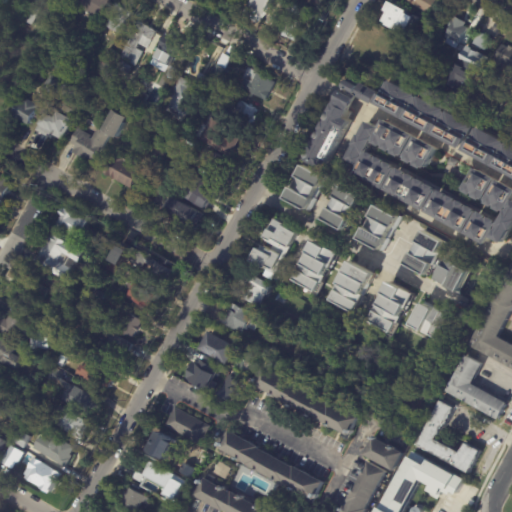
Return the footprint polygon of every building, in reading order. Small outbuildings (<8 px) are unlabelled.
[(110,0),(101,18),(67,0),(110,0)] [(277,0),(271,11),(270,13),(255,4),(257,0),(277,0)] [(437,0),(428,15),(403,0),(437,0)] [(384,24),(385,23),(381,21),(386,12),(382,10),(388,1),(405,10),(404,12),(412,17),(413,16),(418,19),(414,26),(408,23),(402,34),(384,24)] [(126,7),(134,12),(123,33),(106,24),(117,3),(126,7)] [(302,31),(296,42),(277,31),(292,3),(306,11),(300,22),(303,24),(300,29),(302,30),(302,31)] [(31,5),(33,6),(34,5),(39,8),(38,9),(40,10),(32,24),(24,20),(31,5)] [(465,31),(456,48),(447,43),(449,39),(445,37),(448,30),(447,29),(452,20),(454,21),(456,17),(465,21),(462,26),(467,28),(465,31)] [(150,25),(160,31),(143,58),(141,57),(135,65),(120,56),(142,20),(150,25)] [(183,40),(170,65),(154,57),(167,32),(170,33),(171,32),(174,33),(173,34),(178,37),(177,37),(183,40)] [(479,32),(491,39),(484,50),(472,43),(478,32),(479,32)] [(464,46),(486,58),(476,76),(478,77),(463,104),(456,100),(458,97),(444,89),(447,85),(442,82),(451,66),(454,68),(456,63),(455,62),(464,45),(464,46)] [(510,47),(511,47),(511,49),(511,51),(511,65),(507,75),(490,65),(501,45),(507,48),(508,46),(510,47)] [(108,49),(118,54),(113,64),(103,58),(108,49)] [(123,60),(134,66),(130,74),(119,68),(123,60)] [(225,68),(230,70),(224,81),(212,74),(217,64),(225,68)] [(272,91),(268,100),(242,86),(245,80),(244,79),(250,67),(277,82),(272,91)] [(202,73),(208,77),(183,122),(173,116),(175,114),(167,110),(174,99),(168,96),(171,91),(159,84),(164,74),(176,81),(180,75),(194,84),(200,72),(202,73)] [(57,85),(52,94),(42,89),(51,73),(61,79),(57,85)] [(361,85),(362,84),(378,93),(372,104),(359,97),(360,96),(357,95),(354,101),(345,119),(350,122),(345,131),(344,130),(323,170),(305,161),(306,158),(305,158),(308,152),(310,153),(312,149),(310,148),(314,141),(315,142),(317,139),(315,139),(319,132),(320,133),(321,131),(320,130),(324,122),(326,123),(327,120),(326,119),(334,104),(334,105),(337,100),(336,100),(340,93),(341,91),(343,92),(345,88),(344,87),(348,80),(350,82),(352,79),(357,82),(357,83),(361,85)] [(433,81),(440,84),(438,89),(431,85),(433,81)] [(461,146),(459,150),(374,105),(379,95),(381,96),(388,83),(390,84),(390,83),(415,96),(414,97),(418,99),(418,98),(443,111),(442,113),(446,115),(447,113),(473,127),(467,138),(466,137),(461,146)] [(499,101),(493,98),(498,89),(504,92),(499,101)] [(79,112),(69,107),(76,92),(87,97),(79,112)] [(28,98),(40,105),(29,124),(22,120),(21,122),(11,116),(17,107),(14,105),(18,97),(26,101),(28,98)] [(253,107),(258,110),(255,114),(258,116),(253,125),(234,114),(238,105),(237,104),(239,101),(241,101),(253,107)] [(119,137),(112,133),(101,153),(98,152),(94,160),(87,157),(86,159),(73,152),(76,146),(71,143),(79,128),(91,135),(90,137),(93,138),(99,128),(104,131),(117,109),(130,117),(119,137)] [(52,117),(65,124),(55,141),(48,137),(47,139),(42,136),(43,134),(36,130),(46,113),(52,117)] [(230,124),(224,134),(239,143),(232,155),(203,138),(216,116),(230,124)] [(436,149),(425,168),(423,167),(422,170),(414,166),(416,163),(414,162),(412,165),(405,161),(407,158),(402,155),(400,158),(393,154),(394,151),(392,150),(391,153),(384,149),(385,147),(382,146),(381,147),(375,144),(375,142),(373,141),(366,154),(367,154),(369,152),(376,156),(375,158),(377,160),(378,157),(385,161),(385,163),(387,165),(388,163),(395,167),(394,168),(399,171),(400,169),(407,174),(406,175),(408,176),(409,175),(416,179),(415,180),(417,182),(418,180),(426,184),(425,185),(427,187),(428,185),(435,189),(434,191),(438,193),(439,191),(447,196),(446,197),(448,198),(449,196),(457,201),(456,202),(458,203),(459,202),(466,206),(465,207),(467,208),(468,207),(475,211),(474,213),(479,215),(480,214),(487,217),(486,219),(488,220),(489,218),(497,223),(496,224),(498,225),(505,213),(502,212),(501,214),(494,210),(495,208),(493,207),(492,209),(485,205),(486,203),(480,200),(479,201),(472,197),(473,195),(471,194),(470,196),(463,193),(464,191),(462,189),(474,169),(511,190),(511,196),(510,200),(511,201),(511,232),(510,231),(503,245),(491,238),(486,247),(356,174),(360,167),(348,160),(355,147),(354,146),(359,136),(360,136),(368,123),(379,129),(384,120),(436,149)] [(511,179),(460,152),(465,142),(467,143),(474,130),(476,131),(476,130),(501,143),(500,144),(503,146),(504,145),(511,149),(511,179)] [(163,159),(152,153),(159,140),(170,145),(163,159)] [(177,147),(186,152),(181,162),(172,157),(177,147)] [(116,179),(104,173),(115,153),(128,160),(126,162),(142,171),(133,188),(116,179)] [(200,167),(205,158),(223,167),(218,176),(200,167)] [(452,163),(449,168),(443,163),(447,158),(453,162),(452,163)] [(326,175),(308,209),(286,197),(293,185),(294,186),(300,175),(299,174),(304,164),(326,175)] [(169,184),(167,188),(154,180),(163,165),(176,173),(169,184)] [(3,176),(9,179),(7,183),(12,185),(11,187),(12,187),(9,193),(8,193),(6,195),(7,196),(5,200),(4,199),(3,201),(4,201),(0,207),(0,179),(2,176),(3,176)] [(210,207),(189,195),(194,185),(196,186),(200,178),(220,189),(210,207)] [(326,218),(332,206),(334,207),(340,196),(338,195),(343,184),(364,194),(359,206),(364,208),(358,220),(353,217),(347,228),(326,218)] [(200,223),(199,223),(201,224),(195,234),(174,221),(176,218),(161,209),(170,193),(201,212),(205,214),(200,223)] [(401,216),(383,249),(361,237),(367,226),(368,227),(375,216),(373,215),(379,204),(401,216)] [(66,208),(90,221),(80,239),(56,226),(56,225),(55,225),(57,221),(58,222),(61,216),(59,214),(63,208),(65,209),(66,208)] [(298,235),(291,247),(294,249),(278,276),(251,261),(258,248),(262,250),(264,245),(274,250),(276,246),(268,241),(268,239),(266,237),(276,219),(285,225),(285,226),(298,234),(298,235)] [(446,242),(429,274),(407,262),(414,250),(420,240),(419,239),(425,228),(447,240),(446,242)] [(80,262),(71,258),(67,265),(76,270),(69,282),(36,262),(52,233),(85,252),(80,262)] [(120,241),(124,243),(123,245),(133,251),(124,266),(99,251),(109,234),(120,241)] [(313,241),(340,256),(324,284),(320,282),(315,292),(294,280),(309,252),(307,251),(313,241)] [(143,253),(175,271),(167,285),(148,275),(153,266),(145,261),(142,268),(130,261),(137,250),(143,253)] [(471,270),(460,292),(449,286),(450,284),(438,278),(446,263),(447,264),(451,257),(462,263),(460,265),(471,270)] [(109,261),(121,267),(117,274),(106,268),(109,261)] [(352,261),(375,273),(369,284),(367,283),(361,294),(366,297),(357,313),(333,299),(339,288),(338,288),(340,283),(339,283),(351,261),(352,261)] [(511,310),(498,338),(511,345),(511,369),(469,346),(511,264),(511,310)] [(243,298),(245,294),(242,292),(246,285),(240,282),(246,271),(274,286),(269,295),(267,295),(260,307),(243,298)] [(52,290),(46,300),(37,295),(29,311),(13,302),(27,276),(52,290)] [(151,291),(161,297),(153,312),(127,297),(136,283),(151,291)] [(414,295),(400,326),(395,324),(390,334),(369,323),(388,283),(414,295)] [(60,299),(65,288),(77,295),(69,310),(57,304),(60,299)] [(281,293),(289,297),(285,305),(277,300),(281,293)] [(221,322),(224,317),(226,318),(234,303),(263,319),(257,331),(251,328),(248,332),(246,330),(245,332),(238,328),(237,330),(221,322)] [(441,310),(440,312),(451,318),(439,341),(430,336),(430,337),(423,333),(424,332),(411,325),(422,304),(426,306),(427,303),(441,310)] [(128,312),(144,320),(141,327),(142,327),(139,333),(138,332),(135,337),(128,334),(127,336),(119,332),(125,322),(120,320),(125,310),(128,312)] [(17,318),(32,326),(27,335),(22,332),(17,341),(0,331),(0,326),(5,318),(9,320),(12,315),(17,318)] [(242,347),(232,365),(205,350),(214,332),(242,347)] [(51,349),(34,349),(35,333),(52,333),(52,337),(53,337),(53,341),(52,341),(52,342),(53,342),(53,348),(52,348),(52,349),(51,349)] [(134,345),(124,364),(96,348),(100,342),(105,344),(106,343),(108,344),(114,334),(134,345)] [(5,342),(17,348),(14,354),(22,358),(17,369),(0,360),(0,336),(6,340),(5,342)] [(67,341),(79,347),(72,359),(61,353),(67,341)] [(244,348),(247,343),(258,348),(255,353),(244,348)] [(472,361),(480,365),(469,385),(505,404),(497,420),(444,392),(463,356),(472,361)] [(189,380),(193,372),(191,371),(198,359),(201,361),(200,363),(208,367),(213,359),(216,361),(211,369),(223,375),(214,393),(189,380)] [(112,384),(109,389),(106,387),(103,391),(75,375),(81,365),(85,367),(88,361),(112,375),(110,379),(114,381),(112,384)] [(257,366),(253,375),(246,371),(251,362),(257,366)] [(64,374),(61,379),(75,386),(78,381),(101,394),(98,399),(99,400),(96,405),(100,407),(96,414),(92,412),(90,416),(61,400),(66,390),(46,378),(53,366),(65,373),(64,374)] [(290,383),(289,384),(325,404),(326,402),(355,419),(349,430),(350,431),(345,440),(339,437),(340,434),(318,422),(318,423),(292,408),(291,409),(250,386),(261,367),(290,383)] [(29,375),(41,382),(38,388),(25,380),(29,375)] [(21,388),(24,384),(36,390),(32,398),(20,391),(21,388)] [(444,404),(454,410),(444,428),(442,427),(435,441),(461,455),(466,445),(481,453),(469,475),(417,447),(440,402),(444,404)] [(32,404),(43,410),(37,422),(25,415),(32,404)] [(0,406),(1,405),(11,410),(8,415),(0,411),(0,406)] [(83,437),(82,440),(57,427),(57,424),(50,420),(57,406),(90,423),(83,437)] [(177,407),(212,427),(202,445),(167,426),(177,407)] [(12,410),(20,414),(15,422),(8,417),(12,410)] [(27,444),(23,449),(11,442),(18,430),(30,438),(27,444)] [(155,459),(160,451),(153,447),(154,445),(149,442),(155,432),(159,434),(162,430),(186,444),(177,460),(169,456),(165,465),(155,459)] [(298,466),(327,483),(317,501),(301,492),(300,493),(222,450),(232,431),(262,447),(261,449),(296,468),(298,466)] [(73,451),(71,455),(72,457),(66,468),(32,449),(40,436),(51,443),(55,436),(75,448),(73,451)] [(372,438),(400,454),(391,472),(361,455),(370,438),(372,438)] [(20,450),(23,452),(15,465),(2,458),(10,445),(20,450)] [(464,483),(458,495),(453,493),(452,496),(443,491),(441,495),(443,496),(441,500),(432,495),(433,493),(430,491),(432,487),(422,481),(405,511),(378,511),(380,509),(382,509),(410,457),(412,458),(415,452),(426,458),(426,459),(466,480),(464,483)] [(59,484),(54,492),(51,491),(49,494),(40,488),(40,487),(25,478),(30,469),(27,468),(33,458),(63,475),(59,482),(60,482),(59,484)] [(152,462),(163,468),(163,469),(165,470),(163,476),(160,474),(159,475),(148,469),(152,462)] [(174,462),(182,466),(179,471),(171,468),(174,462)] [(231,473),(227,480),(215,473),(221,462),(233,469),(231,473)] [(387,473),(366,510),(368,511),(367,511),(343,511),(349,503),(347,502),(369,463),(387,473)] [(225,511),(197,496),(203,484),(202,484),(204,480),(205,481),(207,479),(223,487),(224,486),(230,489),(229,491),(235,494),(235,493),(243,497),(243,495),(249,498),(248,500),(261,507),(262,506),(267,509),(266,510),(270,511),(225,511)] [(176,486),(187,491),(179,506),(169,501),(176,486)] [(141,494),(152,499),(149,505),(143,502),(138,511),(133,511),(121,506),(126,498),(123,496),(126,492),(128,493),(131,488),(141,494)]
